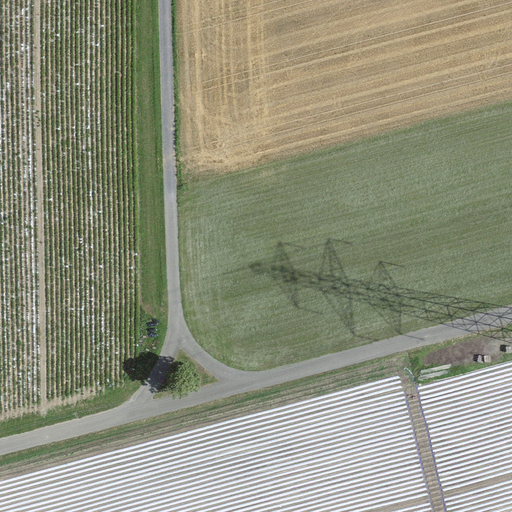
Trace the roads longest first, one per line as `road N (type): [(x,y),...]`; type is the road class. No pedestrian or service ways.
road 1 (track): [(0,447),(511,315)]
road 2 (track): [(127,415),(160,369),(176,327),(163,0)]
